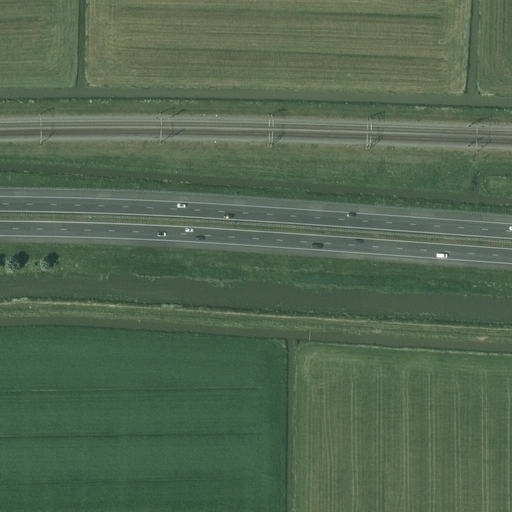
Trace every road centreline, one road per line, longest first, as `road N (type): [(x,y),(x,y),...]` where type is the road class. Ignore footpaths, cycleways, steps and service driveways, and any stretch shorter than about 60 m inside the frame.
road 1 (motorway): [(0,228),(511,256)]
road 2 (motorway): [(511,232),(0,204)]
